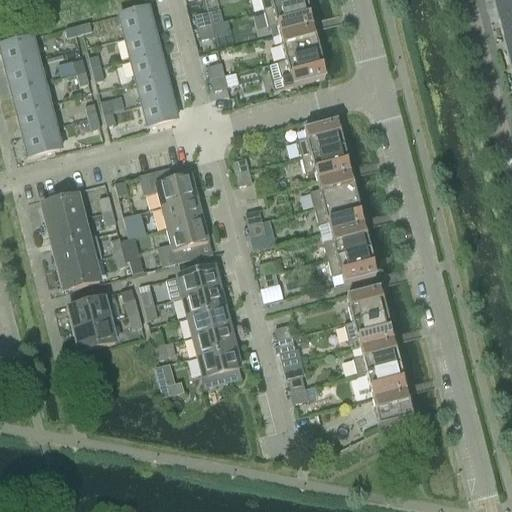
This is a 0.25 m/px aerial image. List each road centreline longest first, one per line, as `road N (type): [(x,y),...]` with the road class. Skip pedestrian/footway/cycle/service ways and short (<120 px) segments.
road 1 (residential): [(488,511),(380,90)]
road 2 (residential): [(282,433),(204,134)]
road 3 (residential): [(0,185),(204,134)]
road 4 (residential): [(204,134),(380,90)]
road 5 (residential): [(468,0),(511,163)]
road 6 (residential): [(204,134),(170,0)]
